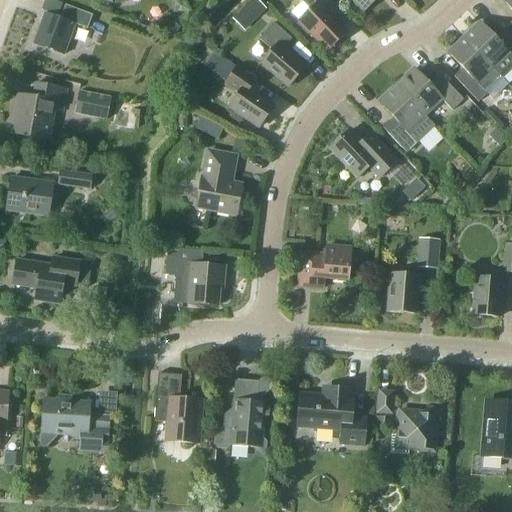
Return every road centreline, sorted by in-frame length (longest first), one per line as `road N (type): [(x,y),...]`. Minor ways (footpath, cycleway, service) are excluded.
road 1 (residential): [(262,333),(276,205),(302,132),(367,61),(461,0)]
road 2 (residential): [(262,333),(197,331),(125,344),(0,325)]
road 3 (residential): [(511,353),(262,333)]
